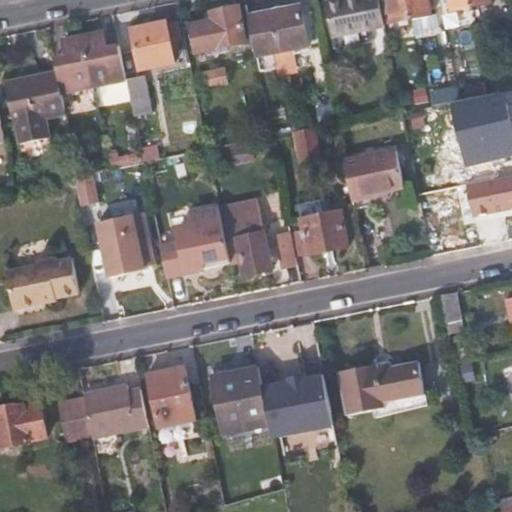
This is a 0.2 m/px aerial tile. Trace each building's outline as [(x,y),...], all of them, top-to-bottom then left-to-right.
[(372,31),(365,0),(346,0),(326,4),(334,39),(372,31)] [(413,20),(409,0),(389,0),(394,23),(413,20)] [(432,16),(429,0),(409,0),(413,20),(432,16)] [(475,8),(472,0),(452,0),(454,12),(475,8)] [(493,4),(491,0),(472,0),(475,8),(493,4)] [(311,48),(304,16),(303,7),(249,18),(257,59),(311,48)] [(248,45),(241,9),(214,14),(215,20),(193,25),(198,55),(248,45)] [(187,41),(184,22),(170,25),(169,23),(132,30),(137,50),(187,41)] [(127,74),(121,47),(107,50),(103,34),(83,38),(94,89),(128,81),(127,74)] [(55,60),(56,69),(58,75),(62,95),(94,89),(83,38),(64,42),(67,57),(55,60)] [(153,115),(144,70),(127,74),(128,81),(136,118),(153,115)] [(229,83),(227,70),(202,75),(204,88),(229,83)] [(66,116),(62,95),(58,75),(9,84),(21,144),(51,137),(48,120),(66,116)] [(511,156),(511,125),(508,107),(459,118),(469,166),(511,156)] [(328,148),(325,133),(317,135),(317,133),(297,137),(302,163),(322,159),(320,149),(328,148)] [(161,161),(158,146),(143,149),(145,164),(159,161),(161,161)] [(100,173),(96,153),(75,158),(79,177),(100,173)] [(405,190),(397,153),(346,163),(354,202),(392,194),(394,192),(405,190)] [(162,174),(159,161),(145,164),(149,177),(162,174)] [(120,184),(117,170),(100,173),(79,177),(85,206),(98,203),(96,189),(120,184)] [(273,271),(259,204),(221,212),(228,243),(237,241),(245,277),(273,271)] [(305,212),(307,220),(302,221),(310,257),(351,248),(344,213),(335,215),(333,206),(305,212)] [(152,265),(140,217),(100,225),(112,279),(146,273),(145,267),(152,265)] [(299,266),(289,219),(275,222),(285,268),(299,266)] [(221,283),(215,253),(190,259),(188,250),(178,252),(185,290),(221,283)] [(18,311),(45,306),(61,303),(60,300),(84,296),(76,260),(62,263),(61,260),(39,264),(40,267),(10,273),(18,311)] [(464,321),(459,294),(442,298),(450,336),(464,333),(462,322),(464,321)] [(487,359),(483,346),(468,349),(470,363),(487,359)] [(426,394),(420,364),(395,368),(394,363),(341,373),(349,416),(387,408),(386,402),(426,394)] [(197,422),(186,369),(149,376),(161,429),(197,422)] [(271,426),(261,379),(243,383),(245,389),(229,393),(225,375),(212,377),(225,436),(271,426)] [(151,429),(141,382),(132,383),(130,379),(85,388),(95,439),(151,429)] [(50,437),(43,405),(31,407),(31,405),(0,411),(0,445),(1,451),(34,445),(33,441),(50,437)] [(227,507),(283,491),(279,479),(224,494),(227,507)] [(108,511),(104,485),(87,489),(92,511),(108,511)] [(167,511),(165,501),(145,505),(146,511),(167,511)]
